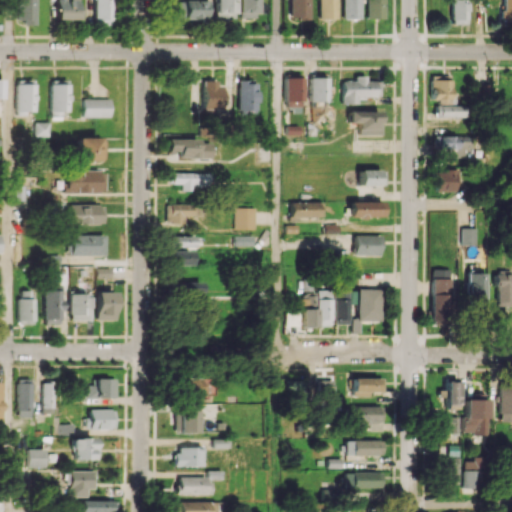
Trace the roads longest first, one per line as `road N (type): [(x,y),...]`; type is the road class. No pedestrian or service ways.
road 1 (residential): [(143,0),(141,511)]
road 2 (residential): [(411,0),(410,511)]
road 3 (residential): [(511,51),(0,51)]
road 4 (residential): [(511,354),(278,352)]
road 5 (residential): [(142,351),(0,351)]
